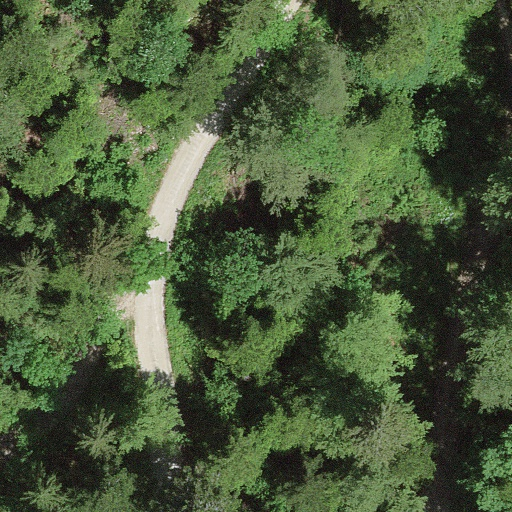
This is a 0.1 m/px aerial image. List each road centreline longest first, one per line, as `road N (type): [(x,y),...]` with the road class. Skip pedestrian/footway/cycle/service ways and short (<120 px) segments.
road 1 (track): [(295,0),(216,112),(163,223),(151,326),(169,463),(158,511)]
road 2 (track): [(430,511),(452,334),(498,173),(504,104),(488,0)]
